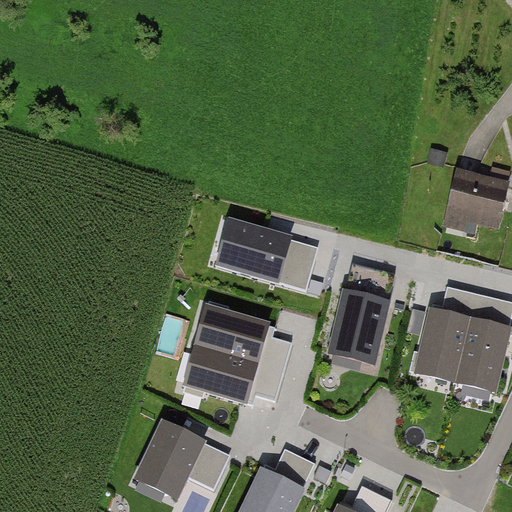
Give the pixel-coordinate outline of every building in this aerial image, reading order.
[(511,187),(452,174),(443,217),(502,230),(511,187)] [(228,227),(217,267),(307,293),(316,262),(286,254),(289,244),(228,227)] [(331,358),(372,367),(393,276),(362,269),(355,299),(346,296),(331,358)] [(456,385),(476,298),(448,292),(443,313),(432,311),(418,377),(456,385)] [(476,298),(456,385),(497,394),(510,339),(499,336),(506,305),(476,298)] [(197,348),(283,373),(291,345),(270,339),(273,329),(208,310),(197,348)] [(283,373),(197,348),(185,389),(241,405),(244,394),(275,403),(283,373)] [(206,445),(163,425),(135,485),(178,505),(189,481),(215,493),(228,466),(201,454),(206,445)] [(264,473),(244,511),(295,511),(318,467),(287,451),(274,478),(264,473)] [(343,511),(340,510),(338,511),(389,511),(394,504),(362,488),(350,511),(343,511)]
